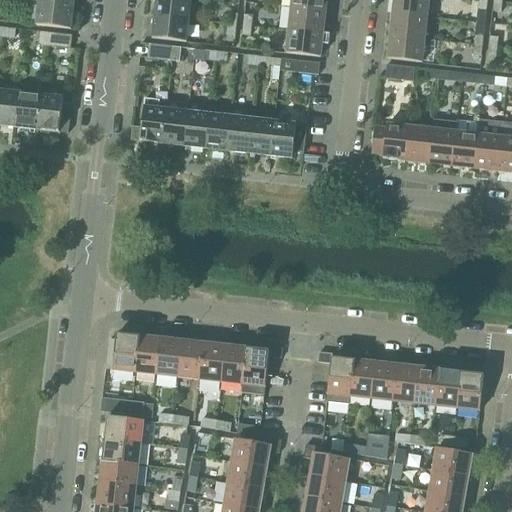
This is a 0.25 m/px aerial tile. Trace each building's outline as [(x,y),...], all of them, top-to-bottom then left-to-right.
[(156,0),(155,16),(190,20),(192,0),(156,0)] [(292,0),(292,8),(326,11),(327,0),(292,0)] [(394,0),(393,13),(428,17),(429,0),(394,0)] [(482,0),(479,0),(477,22),(486,23),(489,1),(482,0)] [(503,2),(495,1),(493,12),(502,13),(503,2)] [(74,7),(39,3),(37,26),(72,30),(74,7)] [(292,8),(289,30),(324,34),(326,11),(292,8)] [(393,13),(391,36),(425,39),(428,17),(393,13)] [(230,14),(229,24),(238,25),(239,15),(230,14)] [(245,15),(244,25),(253,26),(254,16),(245,15)] [(190,20),(155,16),(152,39),(187,42),(190,20)] [(477,22),(475,45),(484,46),(486,23),(477,22)] [(238,25),(229,24),(228,35),(237,36),(238,25)] [(253,26),(244,25),(243,35),(251,36),(253,26)] [(6,28),(5,37),(15,38),(16,29),(6,28)] [(324,34),(289,30),(287,54),(321,57),(324,34)] [(39,46),(47,47),(49,33),(41,32),(39,46)] [(49,33),(47,47),(71,50),(73,36),(49,33)] [(425,39),(391,36),(388,59),(423,63),(425,39)] [(491,37),(490,47),(498,48),(499,38),(491,37)] [(148,58),(173,61),(174,47),(150,44),(148,58)] [(484,46),(475,45),(474,55),(482,56),(484,46)] [(174,47),(173,61),(180,62),(182,48),(174,47)] [(498,48),(490,47),(488,57),(497,58),(498,48)] [(206,60),(216,61),(217,52),(207,51),(206,60)] [(217,52),(216,61),(227,62),(228,53),(217,52)] [(249,65),(259,66),(260,57),(250,56),(249,65)] [(260,57),(259,66),(270,67),(271,58),(260,57)] [(280,68),(280,71),(319,75),(321,63),(281,59),(280,68)] [(388,65),(386,79),(414,82),(416,68),(388,65)] [(429,79),(439,80),(440,71),(430,70),(429,79)] [(440,71),(439,80),(450,81),(451,72),(440,71)] [(475,84),(485,85),(486,76),(476,75),(475,84)] [(486,76),(485,85),(495,86),(496,77),(486,76)] [(0,126),(17,128),(21,93),(0,90),(0,126)] [(17,128),(38,130),(42,96),(21,93),(17,128)] [(42,96),(38,130),(41,131),(43,133),(51,134),(53,132),(70,134),(72,117),(62,116),(64,98),(42,96)] [(168,102),(146,99),(143,126),(133,125),(131,141),(163,144),(168,102)] [(163,144),(185,147),(190,104),(168,102),(163,144)] [(185,147),(206,149),(211,107),(190,104),(185,147)] [(206,149),(228,152),(233,109),(211,107),(206,149)] [(228,152),(249,154),(254,111),(233,109),(228,152)] [(254,111),(249,154),(271,156),(275,122),(267,121),(260,112),(254,111)] [(430,164),(452,167),(456,132),(457,123),(435,120),(434,130),(430,164)] [(275,122),(271,156),(293,159),(294,152),(304,153),(304,154),(305,154),(308,123),(296,122),(296,124),(275,122)] [(479,135),(475,169),(498,172),(503,125),(480,123),(479,135)] [(384,159),(407,162),(411,127),(388,125),(387,130),(376,128),(373,154),(384,155),(384,159)] [(511,126),(503,125),(498,172),(511,173),(511,126)] [(407,162),(430,164),(434,130),(411,127),(407,162)] [(452,167),(475,169),(479,135),(456,132),(452,167)] [(110,340),(106,369),(136,373),(140,337),(117,334),(117,340),(110,340)] [(155,375),(157,375),(161,339),(140,337),(136,373),(138,373),(137,381),(154,383),(155,375)] [(157,375),(179,378),(183,342),(161,339),(157,375)] [(179,378),(200,380),(204,344),(183,342),(179,378)] [(200,380),(222,382),(226,346),(204,344),(200,380)] [(222,382),(243,385),(247,349),(226,346),(222,382)] [(247,349),(243,385),(242,393),(265,395),(269,357),(282,359),(283,349),(270,347),(270,351),(247,349)] [(350,405),(351,397),(355,361),(332,358),(333,355),(320,353),(319,363),(331,364),(327,402),(350,405)] [(351,397),(372,399),(376,363),(355,361),(351,397)] [(372,399),(394,402),(398,366),(376,363),(372,399)] [(394,402),(415,404),(419,368),(398,366),(394,402)] [(415,404),(436,406),(441,370),(419,368),(415,404)] [(436,406),(458,409),(462,373),(441,370),(436,406)] [(462,373),(458,409),(481,411),(485,375),(462,373)] [(118,400),(116,414),(131,415),(133,401),(118,400)] [(133,401),(131,415),(148,417),(150,403),(133,401)] [(159,423),(174,425),(175,416),(161,414),(159,423)] [(175,416),(174,425),(188,427),(190,418),(175,416)] [(108,417),(105,440),(141,444),(144,421),(108,417)] [(202,428),(216,430),(217,421),(204,419),(202,428)] [(217,421),(216,430),(231,433),(232,424),(217,421)] [(249,426),(247,435),(259,437),(260,428),(249,426)] [(183,434),(180,448),(189,450),(192,436),(183,434)] [(396,443),(411,445),(411,436),(397,434),(396,443)] [(439,444),(453,447),(455,438),(441,435),(439,444)] [(411,436),(411,445),(425,446),(426,437),(411,436)] [(455,438),(453,447),(468,449),(469,440),(455,438)] [(236,440),(232,462),(268,468),(270,452),(280,454),(282,441),(272,439),(271,446),(236,440)] [(105,440),(103,461),(139,465),(141,444),(105,440)] [(314,460),(311,476),(346,482),(350,459),(315,453),(316,447),(307,445),(304,458),(314,460)] [(353,445),(351,454),(365,456),(367,448),(353,445)] [(189,450),(180,448),(178,463),(187,465),(189,450)] [(437,448),(434,471),(469,477),(473,455),(437,448)] [(398,450),(395,464),(404,466),(407,451),(398,450)] [(103,461),(101,483),(137,487),(139,465),(103,461)] [(193,462),(190,477),(199,478),(202,464),(193,462)] [(232,462),(229,483),(264,490),(268,468),(232,462)] [(404,466),(395,464),(393,479),(402,480),(404,466)] [(434,471),(430,492),(465,498),(469,477),(434,471)] [(311,476),(307,497),(343,503),(346,482),(311,476)] [(175,477),(173,491),(181,493),(184,478),(175,477)] [(199,478),(190,477),(188,491),(197,493),(199,478)] [(101,483),(98,504),(134,508),(137,487),(101,483)] [(229,483),(225,505),(260,511),(264,490),(229,483)] [(181,493),(173,491),(169,490),(166,508),(178,510),(181,493)] [(390,492),(388,507),(397,508),(399,494),(390,492)] [(430,492),(426,511),(462,511),(465,498),(430,492)] [(375,494),(372,509),(381,510),(384,496),(375,494)] [(307,497),(304,511),(341,511),(343,503),(307,497)]
